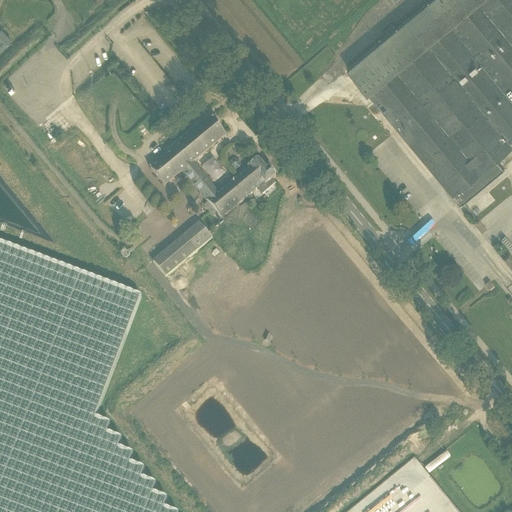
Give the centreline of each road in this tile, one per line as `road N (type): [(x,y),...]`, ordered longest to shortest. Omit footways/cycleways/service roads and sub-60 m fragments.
road 1 (tertiary): [(511,405),(175,0)]
road 2 (unknown): [(146,0),(122,22),(180,109),(135,154)]
